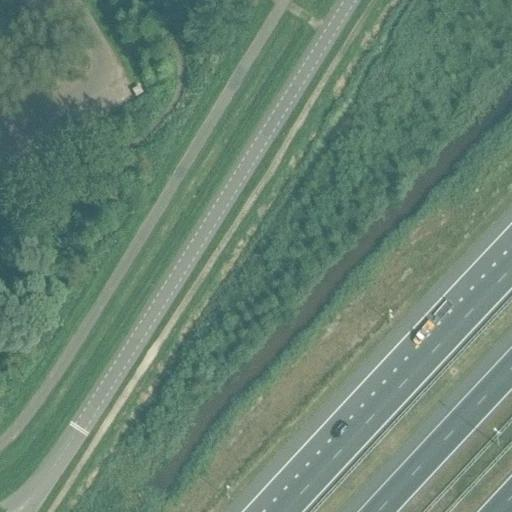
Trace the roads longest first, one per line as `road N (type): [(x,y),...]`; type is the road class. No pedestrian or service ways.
road 1 (unknown): [(48,511),(376,0)]
road 2 (unclassified): [(351,0),(33,496)]
road 3 (motorway): [(511,268),(284,511)]
road 4 (motorway): [(511,372),(381,511)]
